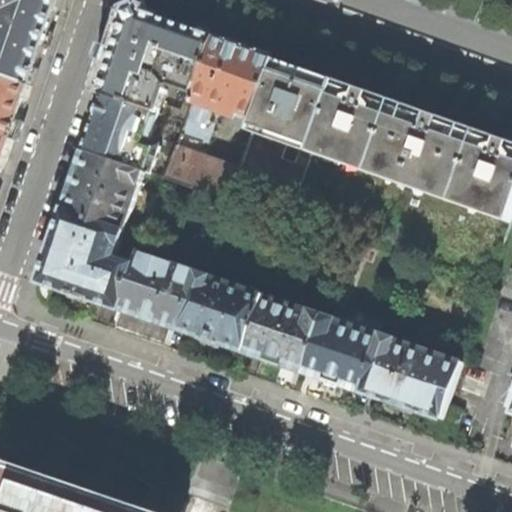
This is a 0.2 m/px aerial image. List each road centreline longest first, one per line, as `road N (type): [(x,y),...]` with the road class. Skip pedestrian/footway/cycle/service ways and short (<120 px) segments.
road 1 (residential): [(0,326),(511,502)]
road 2 (residential): [(0,293),(99,0)]
road 3 (primary): [(340,0),(511,60)]
road 4 (unknown): [(478,490),(511,354)]
